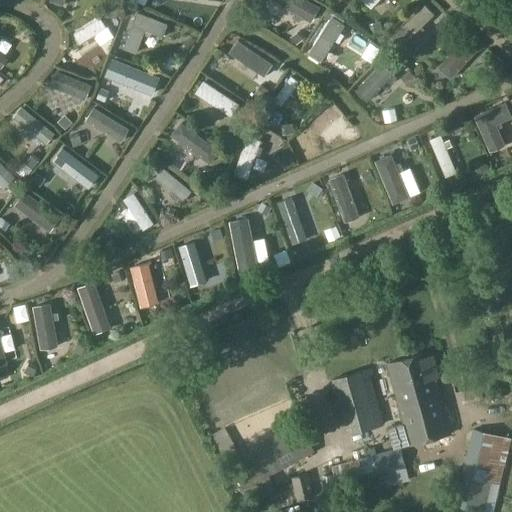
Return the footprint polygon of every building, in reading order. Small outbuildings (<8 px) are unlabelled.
[(395,2),(393,0),(371,0),(357,13),(370,26),(395,2)] [(163,37),(168,24),(137,12),(137,13),(123,48),(137,53),(146,30),(163,37)] [(421,20),(386,54),(401,69),(436,35),(421,20)] [(99,34),(73,50),(79,61),(105,44),(99,34)] [(160,75),(112,55),(105,73),(152,93),(160,75)] [(225,69),(262,92),(270,79),(233,56),(225,69)] [(288,92),(271,115),(279,121),(297,98),(288,92)] [(228,131),(236,118),(199,97),(191,110),(228,131)] [(504,104),(476,116),(490,150),(503,145),(494,125),(510,118),(504,104)] [(52,132),(21,107),(14,116),(45,141),(52,132)] [(128,129),(94,108),(86,121),(120,142),(128,129)] [(331,109),(306,133),(314,142),(340,118),(331,109)] [(14,135),(27,147),(21,154),(34,165),(50,148),(23,124),(14,135)] [(181,124),(173,135),(210,163),(218,151),(181,124)] [(441,135),(430,140),(446,178),(457,173),(441,135)] [(235,173),(248,178),(261,141),(247,136),(235,173)] [(63,148),(53,161),(87,187),(97,174),(63,148)] [(391,156),(377,162),(394,203),(408,197),(391,156)] [(12,182),(13,181),(0,166),(0,187),(3,191),(3,190),(9,195),(16,186),(12,182)] [(166,170),(157,180),(184,201),(192,191),(166,170)] [(344,174),(330,179),(345,221),(359,216),(344,174)] [(16,205),(50,231),(59,218),(25,193),(16,205)] [(127,202),(145,229),(155,222),(137,195),(127,202)] [(278,203),(293,244),(306,239),(292,198),(278,203)] [(120,215),(111,218),(118,240),(128,236),(120,215)] [(240,264),(255,261),(246,218),(231,221),(240,264)] [(210,283),(197,243),(184,247),(197,287),(210,283)] [(158,302),(148,263),(132,267),(142,306),(158,302)] [(94,283),(78,289),(94,334),(110,328),(94,283)] [(49,304),(34,307),(42,348),(58,345),(49,304)] [(415,379),(431,439),(450,434),(429,353),(418,356),(423,376),(415,379)] [(411,444),(431,439),(415,379),(423,376),(418,356),(389,364),(411,444)] [(384,424),(369,370),(332,379),(347,434),(384,424)] [(244,490),(314,452),(297,422),(227,460),(244,490)] [(468,511),(493,511),(511,439),(474,429),(454,508),(468,511)] [(409,480),(400,448),(332,467),(338,487),(378,476),(380,486),(388,484),(389,486),(409,480)] [(315,498),(309,473),(291,477),(296,502),(315,498)]
